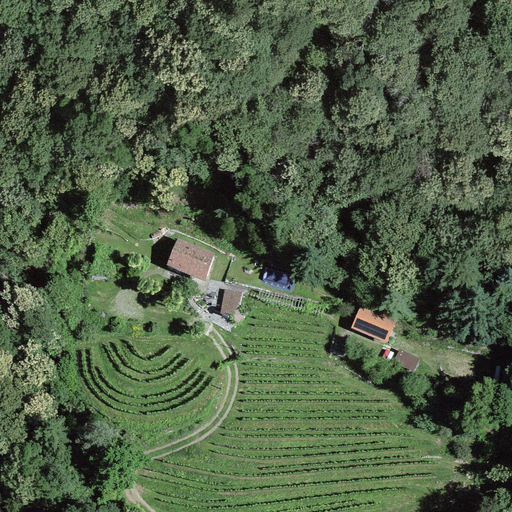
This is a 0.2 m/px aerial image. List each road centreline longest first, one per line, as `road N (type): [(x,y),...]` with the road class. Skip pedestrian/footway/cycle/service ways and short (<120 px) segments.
road 1 (track): [(108,299),(177,318),(220,343),(231,379),(207,429),(123,471),(149,511)]
road 2 (track): [(90,511),(0,322)]
